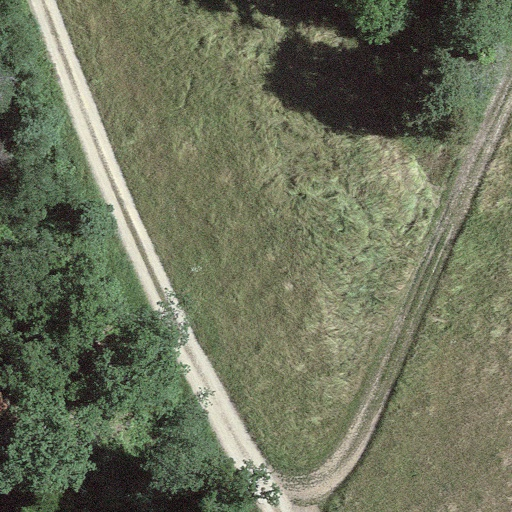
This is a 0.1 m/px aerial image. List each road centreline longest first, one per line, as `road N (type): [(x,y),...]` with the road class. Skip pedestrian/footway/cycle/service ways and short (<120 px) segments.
road 1 (track): [(279,511),(115,190),(45,0)]
road 2 (track): [(511,83),(348,464),(321,492),(277,509)]
